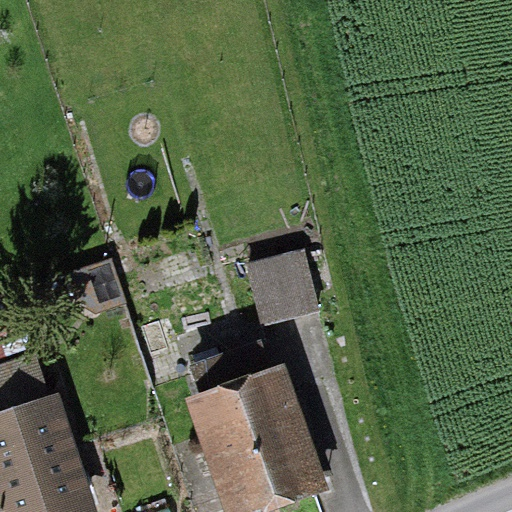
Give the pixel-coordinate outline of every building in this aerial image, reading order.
[(107,259),(77,272),(90,304),(121,290),(107,259)] [(304,263),(252,274),(266,337),(318,325),(304,263)] [(38,364),(0,376),(0,418),(50,401),(38,364)] [(290,378),(187,412),(219,511),(296,511),(330,501),(290,378)] [(96,511),(62,404),(0,423),(0,511),(96,511)]
